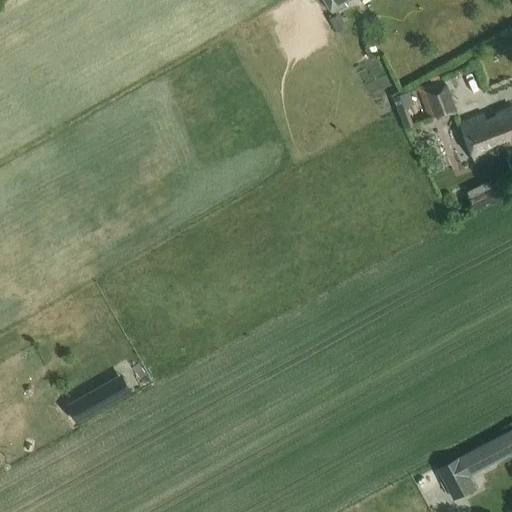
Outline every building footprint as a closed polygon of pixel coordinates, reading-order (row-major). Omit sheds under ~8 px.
[(319,0),(329,16),(343,8),(343,5),(351,0),(319,0)] [(336,16),(329,20),(337,33),(343,29),(336,16)] [(443,80),(417,89),(428,119),(435,117),(436,121),(458,113),(447,83),(444,84),(443,80)] [(498,151),(506,147),(509,156),(506,157),(511,170),(511,111),(511,109),(485,120),(483,117),(460,126),(475,163),(497,154),(498,151)] [(498,182),(469,197),(475,210),(505,196),(498,182)] [(92,395),(49,419),(57,434),(74,425),(101,410),(92,395)] [(511,428),(503,433),(435,468),(451,500),(475,488),(468,476),(511,455),(511,428)]
